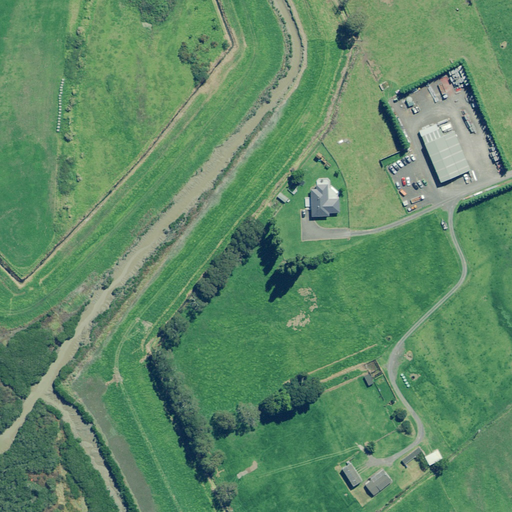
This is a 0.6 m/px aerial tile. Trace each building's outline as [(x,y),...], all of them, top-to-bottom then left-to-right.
[(462,64),(457,67),(465,86),(471,83),(462,64)] [(447,121),(446,119),(439,122),(443,132),(447,130),(447,128),(453,125),(451,119),(447,121)] [(439,130),(437,124),(419,132),(421,138),(439,130)] [(449,132),(414,147),(431,187),(466,173),(449,132)] [(326,185),(314,186),(314,190),(308,190),(309,218),(327,217),(327,214),(337,213),(337,199),(326,200),(326,185)] [(286,200),(278,194),(276,197),(283,203),(286,200)] [(303,210),(294,210),(295,222),(303,222),(303,210)] [(374,377),(366,381),(369,386),(377,382),(374,377)] [(423,452),(420,448),(402,462),(405,466),(423,452)] [(435,467),(431,457),(426,460),(431,469),(435,467)] [(362,481),(352,464),(343,469),(354,487),(362,481)] [(392,481),(384,471),(366,485),(375,496),(392,481)]
